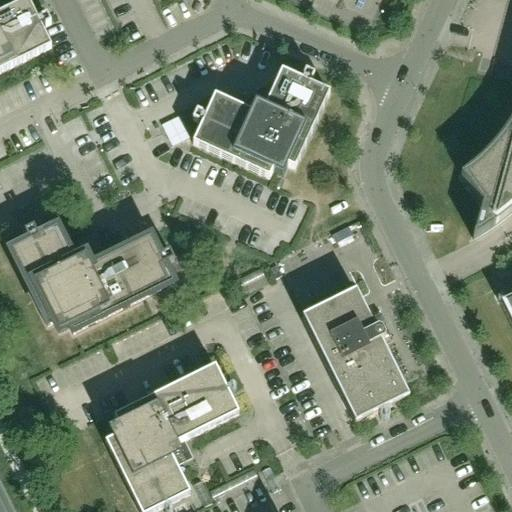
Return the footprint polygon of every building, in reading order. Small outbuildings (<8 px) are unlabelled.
[(0,75),(51,50),(28,3),(0,16),(0,75)] [(294,172),(329,96),(281,74),(268,102),(251,94),(243,112),(215,99),(193,147),(269,182),(272,174),(283,179),(287,169),(294,172)] [(511,120),(511,123),(502,137),(497,143),(489,153),(484,157),(480,161),(469,171),(460,178),(482,208),(473,241),(481,236),(495,227),(508,217),(511,213),(511,120)] [(73,337),(174,287),(151,240),(97,266),(88,249),(71,258),(57,230),(10,253),(47,328),(54,325),(59,335),(69,330),(73,337)] [(409,400),(382,346),(380,347),(379,345),(383,343),(385,339),(381,332),(377,331),(373,333),(368,323),(370,322),(356,294),(302,320),(355,427),(409,400)] [(511,294),(497,301),(498,303),(502,301),(511,320),(511,294)] [(193,460),(185,443),(238,417),(215,369),(114,419),(117,427),(107,431),(112,442),(105,445),(138,511),(159,511),(190,497),(176,469),(193,460)]
